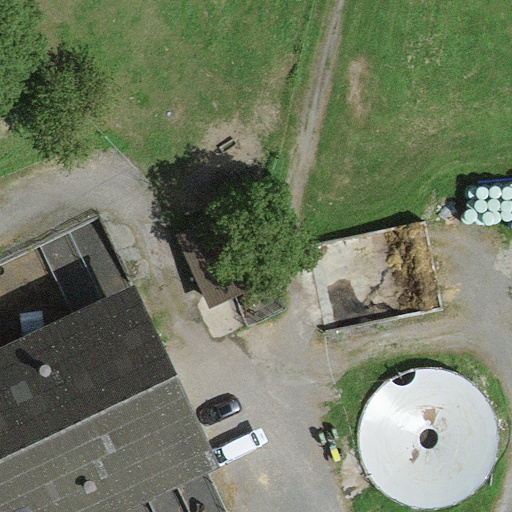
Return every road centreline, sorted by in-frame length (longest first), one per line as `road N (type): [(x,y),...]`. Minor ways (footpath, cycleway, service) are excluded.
road 1 (track): [(328,511),(266,474),(219,354),(134,220),(80,200),(0,230)]
road 2 (track): [(219,354),(292,177),(340,0)]
